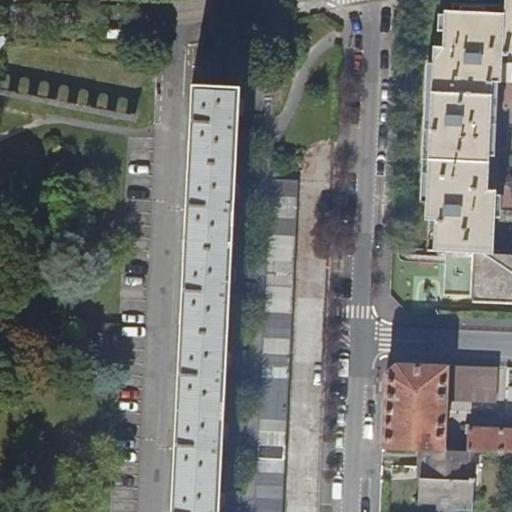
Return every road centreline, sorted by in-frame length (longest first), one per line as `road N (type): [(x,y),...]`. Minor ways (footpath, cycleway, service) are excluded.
road 1 (residential): [(358,337),(372,0)]
road 2 (residential): [(0,5),(123,10),(227,0)]
road 3 (residential): [(349,511),(358,337)]
road 4 (residential): [(358,337),(511,343)]
